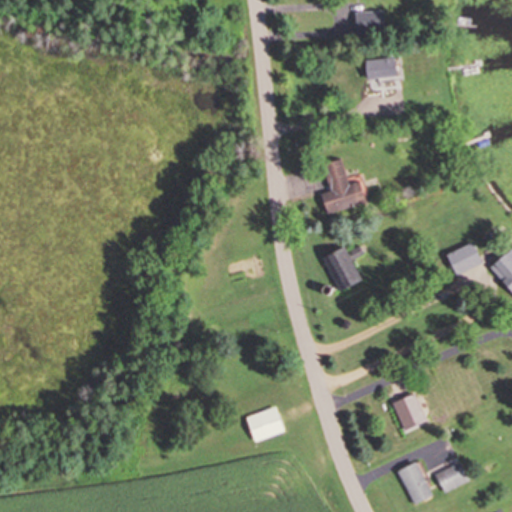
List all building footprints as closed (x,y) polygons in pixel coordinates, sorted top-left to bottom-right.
[(382,10),(353,10),(353,31),(382,31),(382,10)] [(363,79),(394,77),(393,58),(363,60),(363,79)] [(329,191),(319,193),(323,213),(363,204),(358,181),(344,185),(338,159),(322,163),(329,191)] [(454,275),(480,262),(471,243),(444,255),(454,275)] [(361,279),(341,245),(319,257),(338,292),(361,279)] [(511,296),(511,253),(508,250),(487,267),(511,296)] [(282,433),(275,407),(244,416),(251,441),(282,433)] [(431,497),(415,461),(396,469),(412,505),(431,497)] [(444,493),(468,480),(458,461),(434,474),(444,493)]
